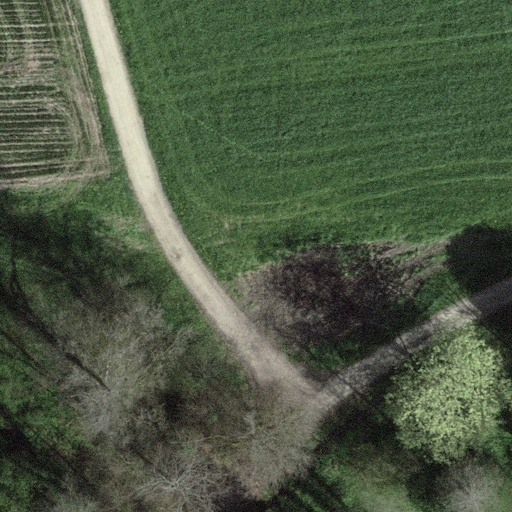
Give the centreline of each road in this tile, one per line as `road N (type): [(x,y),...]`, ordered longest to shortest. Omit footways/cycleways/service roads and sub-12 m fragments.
road 1 (track): [(511,299),(390,354),(299,417),(165,245),(93,0)]
road 2 (track): [(299,417),(217,511)]
